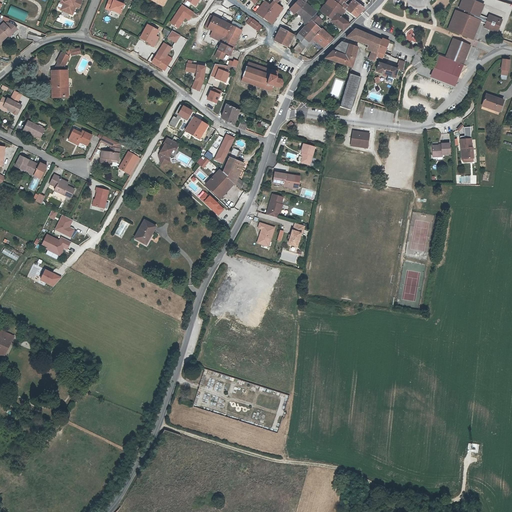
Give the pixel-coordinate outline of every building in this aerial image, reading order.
[(66,0),(65,4),(64,6),(62,12),(72,16),(75,8),(77,9),(80,10),(83,3),(76,0),(66,0)] [(125,5),(112,0),(110,0),(107,9),(111,11),(111,10),(122,14),(125,5)] [(277,18),(274,16),(280,7),(283,9),(287,3),(284,0),(280,0),(276,4),(271,0),(266,0),(260,7),(262,9),(258,13),(273,23),(277,18)] [(298,0),(291,9),(297,13),(299,10),(305,4),(300,0),(298,0)] [(340,15),(345,9),(334,0),(328,0),(326,4),(340,15)] [(344,2),(345,0),(334,0),(345,9),(346,10),(356,17),(365,8),(354,0),(353,0),(349,6),(344,2)] [(479,16),(480,15),(484,4),(472,0),(462,0),(459,8),(465,10),(479,16)] [(299,10),(310,19),(316,12),(305,3),(305,4),(299,10)] [(189,21),(194,12),(180,4),(169,24),(178,29),(184,19),(189,21)] [(341,16),(340,15),(326,4),(325,4),(320,10),(335,22),(334,23),(343,30),(349,24),(341,16)] [(10,5),(7,14),(24,21),(28,12),(10,5)] [(307,22),(310,19),(299,10),(297,13),(307,22)] [(450,30),(458,11),(456,10),(448,29),(450,30)] [(488,18),(480,15),(479,16),(465,10),(463,13),(458,11),(450,30),(473,38),(473,37),(480,22),(486,24),(484,27),(497,32),(502,20),(489,15),(488,18)] [(233,48),(232,48),(229,46),(233,37),(236,31),(240,33),(241,30),(210,15),(205,26),(213,31),(210,36),(221,42),(217,50),(224,53),(229,56),(233,48)] [(306,27),(315,35),(316,36),(321,30),(318,26),(322,21),(316,15),(306,27)] [(1,22),(3,24),(4,25),(7,22),(8,22),(9,18),(3,16),(1,22)] [(3,24),(0,26),(0,39),(2,38),(4,40),(11,32),(13,34),(17,30),(12,24),(8,22),(7,22),(4,25),(3,24)] [(159,33),(148,27),(141,40),(142,41),(149,45),(149,46),(153,49),(158,40),(156,38),(159,33)] [(301,36),(308,43),(315,35),(306,27),(299,34),(301,36)] [(293,35),(283,29),(281,28),(274,41),(280,44),(286,47),(293,35)] [(308,50),(315,41),(318,38),(322,41),(319,44),(324,48),(325,48),(334,39),(322,28),(321,30),(316,36),(315,35),(308,43),(305,47),(308,50)] [(192,35),(193,33),(187,29),(183,36),(189,40),(191,36),(192,35)] [(366,42),(379,45),(382,40),(355,29),(353,32),(347,38),(366,44),(366,42)] [(305,47),(308,43),(301,36),(298,40),(301,43),(305,47)] [(233,37),(229,46),(232,48),(237,39),(233,37)] [(453,37),(445,56),(448,57),(456,38),(453,37)] [(382,38),(382,40),(379,45),(377,51),(384,53),(389,41),(382,38)] [(470,43),(456,38),(448,57),(445,56),(439,53),(439,54),(463,63),(470,43)] [(342,42),(333,51),(346,54),(349,44),(342,42)] [(377,51),(379,45),(366,42),(366,44),(363,50),(371,53),(368,61),(374,63),(377,56),(378,53),(377,53),(377,51)] [(305,47),(301,43),(293,51),(299,54),(305,47)] [(358,47),(349,44),(346,54),(333,51),(325,58),(352,64),(353,64),(358,47)] [(72,50),(71,49),(67,55),(69,56),(72,51),(73,54),(82,52),(81,47),(72,50)] [(224,53),(217,50),(214,56),(221,59),(224,53)] [(62,53),(58,61),(65,65),(69,56),(67,55),(62,53)] [(459,73),(463,63),(439,54),(435,64),(459,73)] [(164,59),(158,55),(153,64),(166,71),(171,62),(164,59)] [(509,71),(510,58),(508,58),(503,60),(501,71),(509,71)] [(209,78),(225,83),(228,72),(230,66),(236,68),(238,61),(233,59),(232,61),(228,60),(226,67),(214,63),(209,78)] [(405,62),(400,60),(397,68),(398,69),(404,71),(405,62)] [(278,72),(248,62),(241,81),(271,91),(272,87),(273,87),(273,85),(278,87),(281,86),(282,82),(281,79),(276,77),(278,72)] [(379,62),(376,71),(396,77),(398,69),(397,68),(379,62)] [(63,65),(58,63),(54,72),(60,72),(63,65)] [(201,91),(204,66),(186,63),(184,76),(187,76),(188,73),(193,74),(191,90),(201,91)] [(458,77),(459,73),(435,64),(434,67),(437,68),(435,73),(439,74),(437,79),(453,84),(456,76),(458,77)] [(437,68),(434,67),(433,68),(430,76),(437,79),(439,74),(435,73),(437,68)] [(54,72),(53,72),(52,79),(52,80),(52,85),(52,89),(53,89),(53,98),(68,98),(67,88),(64,88),(64,79),(67,78),(67,71),(60,72),(54,72)] [(351,110),(361,74),(350,71),(340,107),(351,110)] [(211,87),(205,100),(215,105),(221,91),(211,87)] [(3,97),(0,102),(0,106),(4,108),(4,107),(8,109),(13,112),(13,113),(18,115),(23,106),(21,105),(20,101),(23,95),(16,92),(13,99),(17,101),(17,103),(9,99),(8,100),(3,97)] [(482,106),(488,108),(489,106),(500,109),(503,99),(485,94),(482,106)] [(239,110),(227,104),(221,118),(234,125),(239,110)] [(181,127),(199,139),(208,124),(189,113),(181,127)] [(260,125),(266,127),(270,122),(263,119),(260,125)] [(23,131),(33,135),(34,134),(41,137),(45,130),(27,121),(23,131)] [(211,126),(208,124),(199,139),(202,140),(211,126)] [(68,140),(76,144),(78,142),(80,143),(87,146),(92,136),(82,131),(81,133),(73,129),(68,140)] [(353,132),(352,137),(350,146),(360,148),(367,149),(369,135),(353,132)] [(103,135),(101,140),(111,145),(110,152),(102,151),(101,163),(110,164),(111,159),(118,160),(120,143),(103,135)] [(163,148),(158,156),(161,163),(169,161),(168,157),(173,149),(175,150),(178,145),(173,143),(174,141),(167,138),(164,143),(165,144),(163,148)] [(462,148),(463,158),(473,157),(472,147),(471,147),(470,138),(460,139),(460,148),(462,148)] [(312,163),(317,145),(305,142),(302,151),(304,151),(306,152),(305,155),(303,161),(312,163)] [(432,154),(441,154),(449,153),(448,143),(440,143),(440,145),(431,145),(432,154)] [(236,183),(238,176),(244,161),(237,158),(241,150),(233,147),(223,171),(232,179),(235,182),(236,183)] [(129,150),(120,167),(132,173),(141,157),(129,150)] [(16,167),(24,171),(25,169),(35,174),(34,176),(41,180),(47,166),(41,163),(40,165),(21,156),(16,167)] [(203,156),(197,164),(203,168),(209,161),(203,156)] [(222,188),(232,179),(223,171),(220,169),(205,184),(220,197),(226,192),(222,188)] [(297,174),(276,172),(275,182),(286,183),(286,185),(290,186),(291,184),(296,184),(297,174)] [(57,187),(55,190),(71,198),(75,190),(68,187),(66,186),(67,185),(60,181),(61,179),(62,178),(56,175),(51,185),(57,187)] [(244,181),(238,176),(236,183),(241,188),(244,181)] [(235,182),(232,179),(222,188),(226,192),(235,182)] [(94,205),(105,208),(110,190),(97,187),(96,190),(98,191),(94,205)] [(218,216),(224,209),(204,192),(198,199),(218,216)] [(40,194),(36,201),(43,204),(46,197),(40,194)] [(281,212),(282,203),(284,196),(273,194),(268,214),(279,217),(281,212)] [(57,212),(52,209),(48,216),(53,219),(57,212)] [(73,220),(62,215),(54,229),(71,237),(75,229),(69,227),(73,220)] [(113,234),(122,239),(129,224),(121,219),(113,234)] [(156,226),(145,220),(134,239),(147,247),(154,234),(152,233),(156,226)] [(269,240),(272,241),(276,226),(261,221),(260,227),(263,228),(259,242),(268,245),(269,240)] [(293,233),(292,237),(291,242),(300,244),(303,231),(305,231),(307,224),(297,221),(295,229),(294,228),(293,233)] [(59,240),(46,234),(41,244),(48,247),(46,249),(60,256),(64,248),(67,250),(71,241),(61,237),(59,240)] [(17,260),(19,255),(4,249),(2,254),(17,260)] [(62,277),(45,268),(40,279),(53,286),(62,277)] [(0,350),(6,353),(14,336),(0,329),(0,350)]
